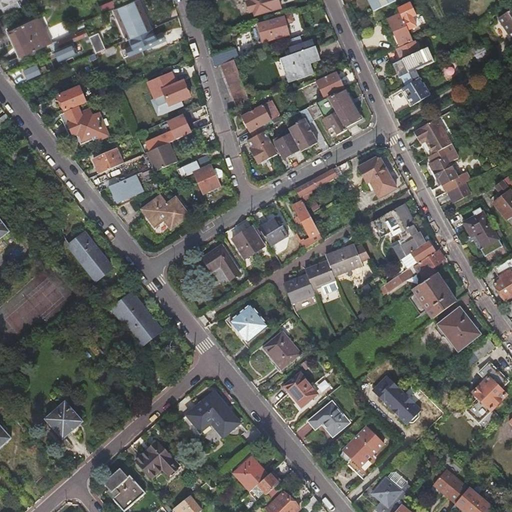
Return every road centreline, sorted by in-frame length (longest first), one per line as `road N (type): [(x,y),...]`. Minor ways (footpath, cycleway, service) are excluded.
road 1 (residential): [(388,128),(476,292),(511,342)]
road 2 (residential): [(0,83),(147,272)]
road 3 (residential): [(186,0),(249,206)]
road 4 (residential): [(213,358),(342,511)]
road 5 (residential): [(73,483),(213,358)]
road 6 (residential): [(249,206),(388,128)]
road 7 (residential): [(329,0),(388,128)]
road 8 (residential): [(147,272),(249,206)]
